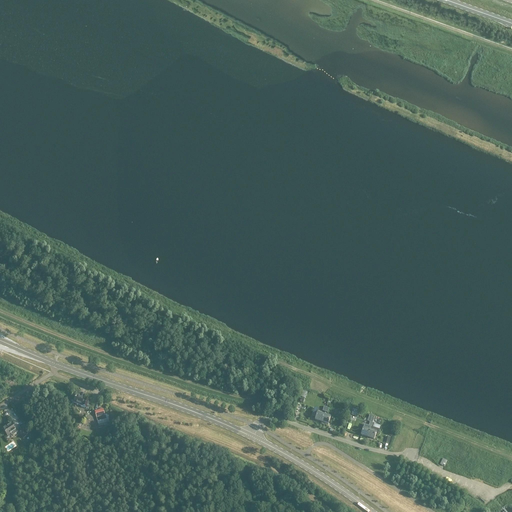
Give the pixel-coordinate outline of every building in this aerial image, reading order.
[(74,404),(87,409),(90,401),(84,399),(77,396),(74,404)] [(103,409),(95,411),(96,417),(98,425),(109,422),(109,421),(107,414),(105,415),(103,409)] [(318,413),(315,420),(321,422),(324,415),(318,413)] [(324,415),(321,422),(328,424),(330,417),(324,415)] [(5,426),(2,428),(7,436),(11,433),(13,435),(17,432),(16,429),(15,429),(11,423),(6,427),(5,426)] [(368,437),(370,430),(371,427),(364,425),(361,435),(368,437)] [(22,429),(18,431),(23,438),(26,436),(30,433),(25,426),(22,429)] [(376,432),(370,430),(368,437),(374,439),(376,432)]
